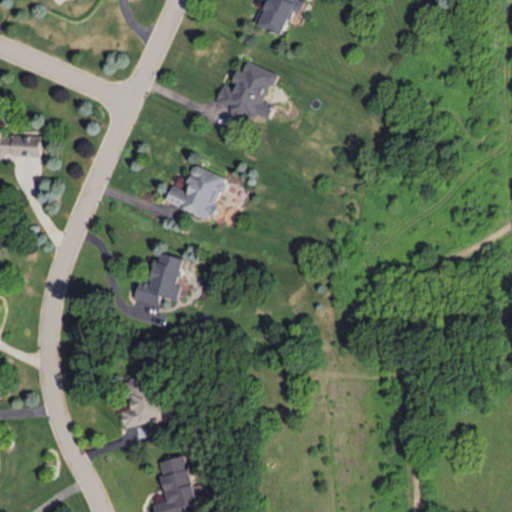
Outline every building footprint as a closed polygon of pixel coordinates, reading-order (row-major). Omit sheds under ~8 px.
[(264,0),(256,22),(284,33),(293,9),(300,11),(304,0),(264,0)] [(277,71),(247,60),(243,70),(238,68),(232,83),(226,81),(217,104),(244,115),(246,110),(269,119),(275,105),(265,101),(277,71)] [(47,134),(11,133),(3,127),(3,121),(0,118),(0,152),(7,158),(10,154),(46,155),(47,134)] [(168,200),(216,219),(222,204),(218,203),(229,175),(198,163),(188,188),(175,183),(168,200)] [(186,257),(164,251),(162,259),(158,258),(151,281),(141,279),(136,297),(161,303),(163,295),(178,299),(183,283),(179,282),(186,257)] [(126,426),(166,417),(161,395),(154,397),(149,373),(125,379),(129,397),(130,397),(133,407),(122,409),(126,426)] [(159,460),(169,499),(153,503),(155,511),(183,511),(182,507),(199,502),(186,453),(159,460)]
